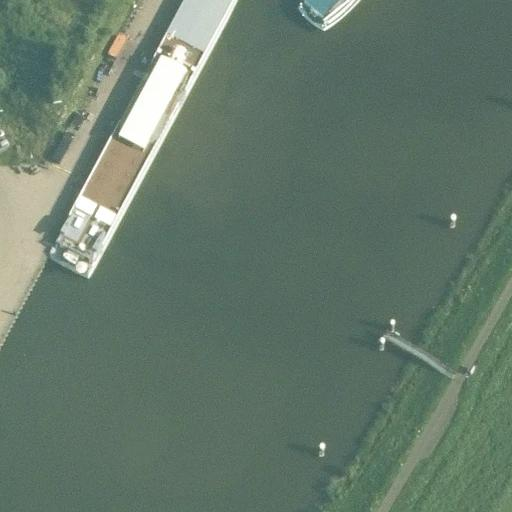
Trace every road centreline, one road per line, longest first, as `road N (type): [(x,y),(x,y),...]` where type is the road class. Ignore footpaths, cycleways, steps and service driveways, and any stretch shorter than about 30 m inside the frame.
road 1 (unclassified): [(28,233),(158,0)]
road 2 (unclassified): [(511,311),(395,511)]
